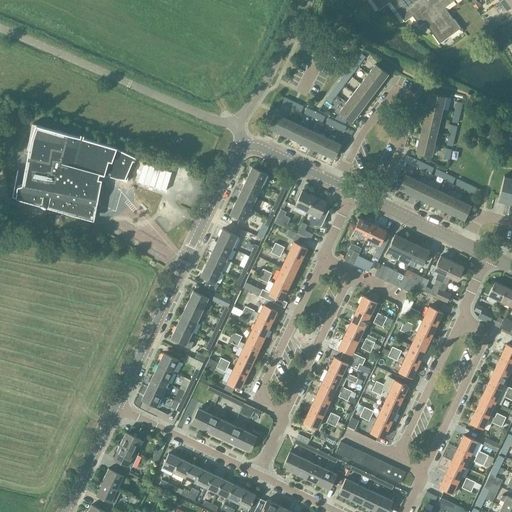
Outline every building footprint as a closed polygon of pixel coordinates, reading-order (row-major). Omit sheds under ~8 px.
[(371,0),(376,6),(379,4),(381,8),(391,0),(392,0),(395,3),(392,5),(402,18),(404,16),(407,19),(412,16),(417,22),(420,20),(422,24),(425,22),(428,26),(427,26),(439,44),(446,39),(444,36),(448,33),(451,31),(453,33),(460,28),(443,5),(446,2),(448,5),(454,0),(371,0)] [(511,0),(503,0),(500,3),(507,12),(511,9),(511,8),(511,0)] [(246,63),(250,51),(243,48),(239,60),(246,63)] [(361,54),(355,62),(359,65),(365,57),(361,54)] [(357,68),(353,64),(347,72),(351,76),(357,68)] [(368,74),(381,83),(388,74),(375,64),(368,74)] [(321,72),(319,76),(328,80),(330,76),(321,72)] [(351,76),(347,72),(340,81),(345,84),(351,76)] [(368,74),(361,83),(374,93),(381,83),(368,74)] [(374,93),(361,83),(354,93),(366,102),(374,93)] [(343,87),(338,84),(332,91),(337,95),(343,87)] [(337,95),(332,91),(326,100),(330,104),(337,95)] [(366,102),(354,93),(346,102),(359,112),(366,102)] [(427,106),(443,109),(445,97),(430,94),(427,106)] [(294,102),(285,98),(282,103),(292,108),(294,102)] [(294,102),(292,108),(301,112),(304,107),(294,102)] [(359,112),(346,102),(339,112),(352,122),(359,112)] [(460,113),(463,104),(457,102),(454,112),(460,113)] [(427,106),(424,117),(440,121),(443,109),(427,106)] [(313,118),(316,113),(307,108),(304,114),(313,118)] [(460,113),(454,112),(452,122),(458,123),(460,113)] [(316,113),(313,118),(323,122),(325,117),(316,113)] [(280,133),(287,119),(276,114),(269,128),(280,133)] [(424,117),(422,129),(437,133),(440,121),(424,117)] [(335,128),(337,123),(328,118),(325,124),(335,128)] [(298,124),(287,119),(280,133),(291,138),(298,124)] [(346,127),(337,123),(335,128),(344,133),(346,127)] [(94,221),(102,181),(98,180),(99,174),(127,182),(126,181),(127,178),(128,178),(128,177),(127,177),(135,158),(112,147),(32,124),(27,150),(29,150),(23,180),(16,179),(12,197),(94,221)] [(298,124),(291,138),(302,143),(308,129),(298,124)] [(449,135),(455,137),(457,127),(451,125),(449,135)] [(319,134),(308,129),(302,143),(313,148),(319,134)] [(422,129),(419,141),(434,144),(437,133),(422,129)] [(319,134),(313,148),(323,153),(330,139),(319,134)] [(455,137),(449,135),(447,145),(452,146),(455,137)] [(341,144),(330,139),(323,153),(335,158),(341,144)] [(434,144),(419,141),(416,153),(432,156),(434,144)] [(449,160),(452,149),(446,147),(444,159),(449,160)] [(415,160),(412,165),(422,170),(425,164),(415,160)] [(165,194),(171,173),(143,163),(136,185),(165,194)] [(434,168),(425,164),(422,170),(431,174),(434,168)] [(252,167),(247,179),(261,186),(267,174),(252,167)] [(444,179),(446,174),(437,170),(435,175),(444,179)] [(455,178),(446,174),(444,179),(453,184),(455,178)] [(410,194),(417,180),(406,175),(399,189),(410,194)] [(511,177),(504,176),(498,198),(511,201),(511,177)] [(247,179),(241,190),(256,198),(261,186),(247,179)] [(428,185),(417,180),(410,194),(421,199),(428,185)] [(465,190),(468,184),(458,180),(456,185),(465,190)] [(468,184),(465,190),(475,194),(477,188),(468,184)] [(439,190),(428,185),(421,199),(432,205),(439,190)] [(256,198),(241,190),(236,202),(250,209),(256,198)] [(439,190),(432,205),(442,210),(449,195),(439,190)] [(307,211),(314,196),(302,191),(295,206),(307,211)] [(460,200),(449,195),(442,210),(453,215),(460,200)] [(314,196),(307,211),(314,214),(312,218),(310,218),(310,224),(325,225),(325,220),(329,211),(324,208),(327,202),(314,196)] [(471,206),(460,200),(453,215),(464,220),(471,206)] [(250,209),(236,202),(230,214),(245,221),(250,209)] [(275,223),(280,225),(286,212),(281,210),(275,223)] [(166,214),(160,218),(163,223),(169,218),(166,214)] [(367,221),(360,218),(353,232),(366,238),(372,224),(373,223),(373,221),(369,219),(367,220),(367,221)] [(372,224),(366,238),(379,245),(386,230),(372,224)] [(313,234),(300,228),(297,233),(310,240),(313,234)] [(217,241),(232,248),(238,236),(223,229),(217,241)] [(255,245),(259,246),(262,239),(253,234),(249,242),(255,245)] [(395,234),(387,252),(391,254),(393,258),(397,260),(398,259),(407,240),(395,234)] [(407,240),(398,259),(409,264),(418,245),(407,240)] [(217,241),(212,252),(227,260),(232,248),(217,241)] [(307,248),(294,241),(288,254),(301,261),(307,248)] [(273,248),(282,252),(285,247),(275,242),(273,248)] [(354,264),(359,254),(361,248),(352,244),(344,260),(354,264)] [(418,245),(409,264),(414,267),(416,261),(423,265),(430,250),(418,245)] [(372,259),(374,261),(377,262),(383,249),(378,246),(372,259)] [(282,252),(273,248),(271,252),(280,256),(282,252)] [(227,260),(212,252),(206,264),(221,271),(227,260)] [(288,254),(281,267),(294,274),(301,261),(288,254)] [(442,282),(452,261),(441,256),(434,270),(439,272),(436,279),(442,282)] [(374,261),(372,266),(378,269),(381,264),(377,262),(374,261)] [(464,266),(452,261),(442,282),(447,284),(451,277),(457,281),(464,266)] [(221,271),(206,264),(201,276),(208,279),(215,283),(221,271)] [(381,278),(386,266),(381,264),(375,276),(381,278)] [(386,266),(381,278),(386,281),(391,269),(386,266)] [(294,274),(281,267),(275,281),(288,287),(294,274)] [(261,274),(270,278),(272,273),(263,269),(261,274)] [(397,271),(391,269),(386,281),(391,283),(396,273),(397,271)] [(391,283),(398,287),(404,275),(399,272),(397,271),(396,273),(391,283)] [(270,278),(261,274),(258,278),(267,283),(270,278)] [(404,275),(398,287),(403,289),(409,277),(404,275)] [(416,280),(415,280),(411,287),(418,290),(424,277),(418,275),(416,280)] [(409,277),(403,289),(409,292),(411,287),(415,280),(409,277)] [(418,290),(423,292),(424,291),(435,297),(438,292),(426,287),(429,280),(424,277),(418,290)] [(208,279),(204,287),(215,292),(219,284),(215,283),(208,279)] [(288,287),(275,281),(270,292),(262,289),(259,295),(274,302),(277,297),(282,300),(288,287)] [(500,301),(507,287),(495,281),(489,295),(500,301)] [(511,289),(507,287),(500,301),(511,306),(511,304),(511,289)] [(435,298),(447,303),(451,295),(439,289),(438,292),(435,297),(435,298)] [(193,291),(187,303),(202,310),(208,298),(193,291)] [(363,296),(357,309),(370,315),(376,302),(378,296),(371,292),(368,298),(363,296)] [(231,300),(221,295),(218,302),(228,307),(231,300)] [(274,303),(265,298),(262,304),(264,304),(259,313),(254,311),(252,315),(257,318),(271,324),(277,310),(272,308),(274,303)] [(202,310),(187,303),(182,314),(197,321),(202,310)] [(403,304),(402,310),(418,317),(420,312),(403,304)] [(254,310),(245,306),(243,311),(252,315),(254,311),(254,310)] [(429,306),(423,319),(436,326),(442,312),(429,306)] [(489,323),(492,319),(495,312),(487,308),(483,315),(480,313),(478,318),(489,323)] [(370,315),(357,309),(351,322),(364,328),(370,315)] [(252,315),(243,311),(241,316),(250,320),(252,315)] [(375,318),(385,322),(389,324),(391,320),(378,313),(375,318)] [(197,321),(182,314),(176,326),(191,333),(197,321)] [(257,318),(251,330),(264,337),(271,324),(257,318)] [(385,322),(375,318),(373,323),(382,327),(385,322)] [(492,319),(489,323),(499,328),(500,327),(505,330),(509,320),(504,318),(502,323),(492,319)] [(423,319),(417,332),(430,338),(436,326),(423,319)] [(405,321),(402,325),(412,330),(414,325),(405,321)] [(351,322),(345,335),(358,341),(364,328),(351,322)] [(412,330),(402,325),(400,330),(409,335),(412,330)] [(191,333),(176,326),(171,338),(185,345),(184,347),(190,350),(193,342),(188,340),(191,333)] [(264,337),(251,330),(245,343),(258,350),(264,337)] [(231,336),(240,341),(242,336),(233,332),(231,336)] [(430,338),(417,332),(411,345),(424,351),(430,338)] [(358,341),(345,335),(339,348),(344,351),(342,355),(360,364),(362,365),(365,359),(352,353),(358,341)] [(240,341),(231,336),(228,342),(237,346),(240,341)] [(366,339),(363,343),(372,348),(375,343),(366,339)] [(245,343),(239,356),(252,362),(258,350),(245,343)] [(372,348),(363,343),(361,348),(370,353),(372,348)] [(511,345),(506,343),(500,357),(511,362),(511,345)] [(411,345),(405,358),(418,364),(424,351),(411,345)] [(392,347),(390,352),(399,356),(401,351),(392,347)] [(206,356),(197,352),(195,357),(204,362),(206,356)] [(399,356),(390,352),(388,357),(397,361),(399,356)] [(158,365),(173,372),(178,360),(164,353),(158,365)] [(349,374),(344,371),(347,365),(357,369),(360,364),(342,355),(340,360),(334,357),(328,370),(341,376),(347,379),(349,374)] [(239,356),(233,369),(246,375),(252,362),(239,356)] [(511,362),(500,357),(494,370),(507,376),(511,365),(511,362)] [(218,362),(228,367),(230,362),(221,358),(218,362)] [(418,364),(405,358),(399,371),(412,378),(418,364)] [(209,359),(206,365),(213,369),(216,362),(209,359)] [(228,367),(218,362),(216,367),(225,372),(228,367)] [(173,372),(158,365),(152,376),(167,384),(173,372)] [(200,369),(196,367),(192,375),(197,377),(200,369)] [(246,375),(233,369),(227,382),(240,389),(246,375)] [(328,370),(322,383),(335,389),(340,392),(343,387),(338,385),(341,376),(328,370)] [(494,370),(488,383),(501,389),(507,376),(494,370)] [(363,381),(349,374),(347,379),(361,386),(363,381)] [(167,384),(152,376),(147,388),(162,395),(167,384)] [(389,393),(402,399),(408,386),(395,380),(389,393)] [(376,381),(374,386),(383,391),(385,386),(376,381)] [(335,389),(322,383),(316,396),(329,402),(335,389)] [(488,383),(482,396),(495,402),(501,389),(488,383)] [(209,386),(208,390),(219,396),(221,392),(209,386)] [(383,391),(374,386),(372,391),(381,395),(383,391)] [(343,387),(340,392),(350,396),(354,398),(355,395),(355,393),(343,387)] [(162,395),(147,388),(141,400),(156,407),(162,395)] [(350,396),(340,392),(338,397),(347,401),(350,396)] [(402,399),(389,393),(383,406),(396,412),(402,399)] [(325,411),(329,402),(316,396),(310,409),(323,416),(325,411)] [(495,402),(482,396),(476,409),(489,415),(495,402)] [(174,401),(171,408),(180,412),(183,405),(174,401)] [(263,412),(244,403),(239,413),(251,419),(254,412),(261,416),(263,412)] [(383,406),(376,419),(390,425),(396,412),(383,406)] [(364,407),(362,412),(371,417),(373,411),(364,407)] [(203,429),(210,414),(198,408),(191,423),(203,429)] [(323,416),(310,409),(304,422),(317,428),(323,416)] [(489,415),(476,409),(470,422),(483,428),(489,415)] [(369,421),(371,417),(362,412),(360,417),(369,421)] [(338,422),(340,417),(331,413),(328,418),(338,422)] [(497,413),(494,418),(504,422),(506,418),(497,413)] [(222,419),(210,414),(203,429),(214,434),(222,419)] [(338,422),(328,418),(326,423),(336,427),(338,422)] [(504,422),(494,418),(492,423),(502,427),(504,422)] [(233,425),(222,419),(214,434),(226,440),(233,425)] [(390,425),(376,419),(370,432),(383,438),(390,425)] [(245,430),(233,425),(226,440),(238,445),(245,430)] [(245,430),(238,445),(250,451),(253,443),(256,445),(261,434),(253,431),(251,433),(245,430)] [(126,433),(120,446),(138,454),(142,447),(138,445),(141,440),(126,433)] [(303,442),(307,445),(310,439),(298,434),(294,443),(301,446),(303,442)] [(325,441),(335,445),(338,439),(328,434),(325,441)] [(471,454),(477,441),(464,434),(458,448),(471,454)] [(500,445),(486,438),(483,445),(497,452),(500,445)] [(341,455),(346,444),(341,442),(336,452),(341,455)] [(510,446),(505,443),(500,453),(505,455),(510,446)] [(346,444),(341,455),(346,457),(351,447),(346,444)] [(138,454),(120,446),(114,458),(119,461),(116,466),(130,472),(138,454)] [(357,449),(351,447),(346,457),(352,460),(357,449)] [(157,463),(163,450),(158,448),(152,461),(157,463)] [(471,454),(458,448),(452,461),(465,467),(471,454)] [(357,449),(352,460),(357,463),(362,452),(357,449)] [(486,461),(488,455),(479,451),(476,456),(486,461)] [(295,472),(302,457),(290,452),(283,467),(295,472)] [(368,455),(362,452),(357,463),(363,465),(368,455)] [(173,472),(180,458),(169,453),(162,466),(173,472)] [(373,457),(368,455),(363,465),(368,468),(373,457)] [(483,466),(486,461),(476,456),(474,461),(483,466)] [(499,456),(495,465),(500,467),(504,458),(499,456)] [(313,463),(302,457),(295,472),(306,478),(313,463)] [(373,457),(368,468),(373,470),(378,460),(373,457)] [(180,458),(173,472),(184,477),(190,463),(180,458)] [(384,462),(378,460),(373,470),(379,473),(384,462)] [(452,461),(446,474),(459,480),(465,467),(452,461)] [(389,465),(384,462),(379,473),(384,475),(389,465)] [(201,469),(190,463),(184,477),(195,482),(201,469)] [(325,468),(313,463),(306,478),(318,483),(325,468)] [(389,465),(384,475),(390,478),(395,467),(389,465)] [(500,467),(495,465),(490,474),(495,477),(500,467)] [(109,469),(102,482),(117,489),(122,479),(126,481),(130,472),(116,466),(114,471),(109,469)] [(400,470),(395,467),(390,478),(395,480),(400,470)] [(337,474),(325,468),(318,483),(330,489),(332,483),(337,485),(343,473),(338,470),(337,474)] [(201,469),(195,482),(206,487),(212,474),(201,469)] [(405,472),(400,470),(395,480),(400,483),(405,472)] [(168,482),(170,476),(164,474),(162,479),(168,482)] [(212,474),(206,487),(216,492),(223,479),(212,474)] [(459,480),(446,474),(439,487),(445,489),(441,497),(448,500),(450,502),(454,494),(453,493),(459,480)] [(464,482),(474,487),(476,482),(466,478),(464,482)] [(223,479),(216,492),(227,497),(234,484),(223,479)] [(351,499),(358,484),(346,479),(339,494),(351,499)] [(112,509),(121,490),(117,489),(102,482),(96,495),(101,497),(99,502),(112,509)] [(474,487),(464,482),(462,488),(471,492),(477,495),(479,490),(473,487),(474,487)] [(175,486),(168,483),(166,487),(173,491),(175,486)] [(234,484),(227,497),(238,502),(244,489),(234,484)] [(369,490),(358,484),(351,499),(362,505),(369,490)] [(485,498),(490,489),(484,487),(480,496),(485,498)] [(256,495),(244,489),(238,502),(249,508),(247,511),(253,511),(260,499),(255,497),(256,495)] [(369,490),(362,505),(374,510),(381,495),(369,490)] [(160,503),(166,506),(171,496),(165,493),(160,503)] [(381,495),(374,510),(377,511),(387,511),(393,501),(381,495)] [(511,497),(507,495),(506,497),(503,495),(500,500),(504,501),(502,506),(511,510),(511,497)] [(485,498),(480,496),(475,505),(481,508),(485,498)] [(260,499),(253,511),(274,511),(277,505),(266,500),(265,502),(260,499)] [(91,505),(88,511),(110,511),(112,509),(99,502),(96,508),(91,505)]
